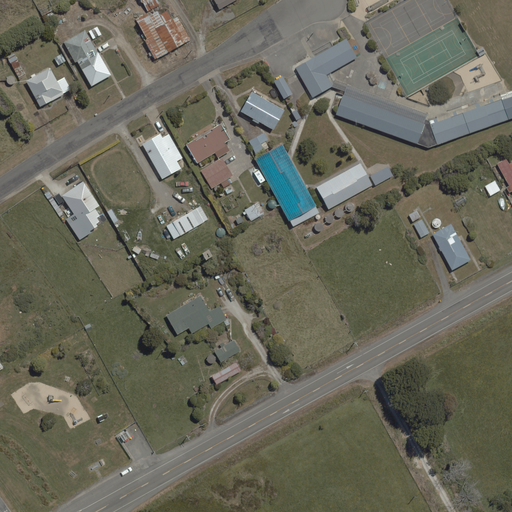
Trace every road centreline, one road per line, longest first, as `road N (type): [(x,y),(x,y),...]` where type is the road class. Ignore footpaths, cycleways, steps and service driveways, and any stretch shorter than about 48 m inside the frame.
road 1 (secondary): [(95,511),(511,281)]
road 2 (residential): [(324,0),(103,120),(0,188)]
